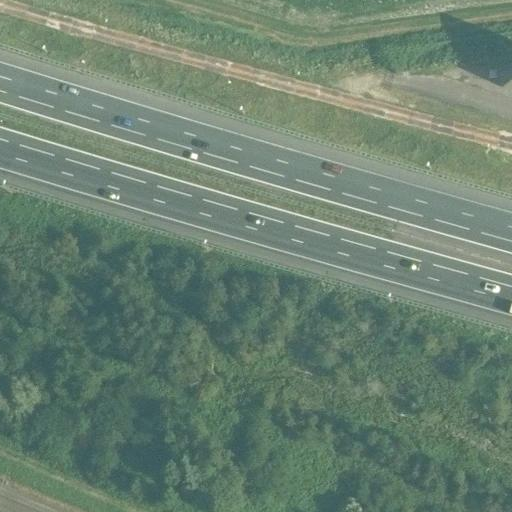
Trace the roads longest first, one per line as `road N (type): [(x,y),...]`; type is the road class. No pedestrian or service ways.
road 1 (motorway): [(511,228),(0,77)]
road 2 (motorway): [(0,155),(511,302)]
road 3 (track): [(140,511),(0,450)]
